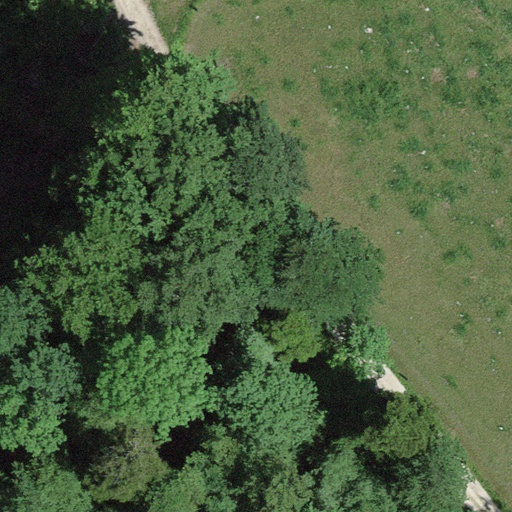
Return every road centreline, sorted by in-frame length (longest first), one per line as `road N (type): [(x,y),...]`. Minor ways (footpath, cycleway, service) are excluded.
road 1 (track): [(128,0),(239,176),(507,511)]
road 2 (track): [(0,186),(152,38)]
